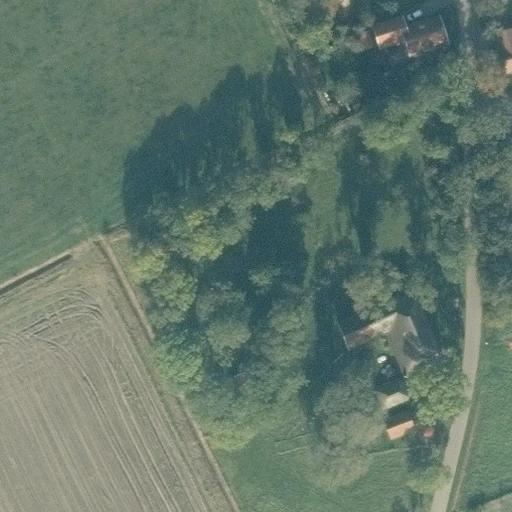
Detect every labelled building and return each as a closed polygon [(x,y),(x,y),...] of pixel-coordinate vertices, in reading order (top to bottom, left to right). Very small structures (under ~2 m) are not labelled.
[(354,6),(351,0),(335,0),(341,12),(354,6)] [(409,57),(447,44),(438,17),(405,29),(401,18),(372,28),(379,49),(404,41),(409,57)] [(511,28),(491,35),(496,51),(492,53),(499,76),(511,71),(511,28)] [(406,377),(441,362),(408,290),(333,325),(345,350),(385,332),(406,377)] [(228,379),(234,391),(247,384),(241,372),(228,379)] [(383,412),(410,402),(402,380),(375,390),(383,412)] [(376,419),(369,402),(347,410),(353,427),(376,419)] [(389,440),(414,431),(407,412),(382,421),(389,440)]
